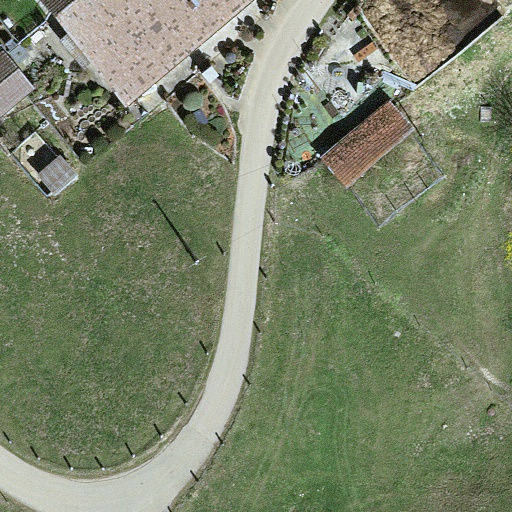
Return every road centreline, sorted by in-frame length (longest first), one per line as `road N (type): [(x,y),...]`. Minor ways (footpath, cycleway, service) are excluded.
road 1 (unclassified): [(121,511),(178,464),(221,397),(269,97),(317,0)]
road 2 (unclassified): [(0,465),(49,493),(114,511)]
